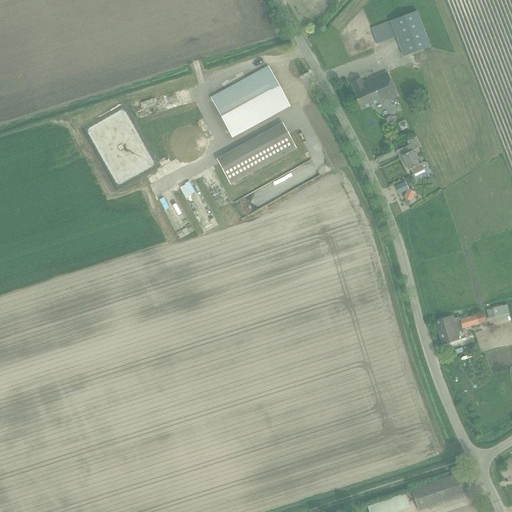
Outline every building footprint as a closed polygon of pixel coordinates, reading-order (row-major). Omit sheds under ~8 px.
[(373,54),(370,46),(396,36),(404,57),(430,47),(417,12),(316,49),(327,71),(373,54)] [(290,106),(268,67),(211,98),(232,138),(290,106)] [(387,72),(376,77),(363,83),(361,78),(351,83),(354,91),(353,92),(360,110),(381,101),(381,102),(397,95),(387,72)] [(202,143),(202,140),(201,137),(200,134),(198,132),(196,130),(193,129),(190,128),(187,128),(185,128),(182,129),(179,130),(177,132),(175,134),(174,137),(173,140),(173,143),(173,145),(174,148),(175,151),(177,153),(179,155),(181,156),(184,157),(187,157),(190,157),(192,157),(195,155),(197,154),(200,151),(201,149),(202,146),(202,143)] [(296,149),(286,130),(221,166),(231,185),(296,149)] [(421,147),(416,137),(407,142),(409,146),(396,152),(402,163),(404,162),(409,170),(411,169),(414,175),(425,170),(422,163),(419,165),(413,151),(421,147)] [(406,181),(396,186),(399,193),(409,189),(406,181)] [(416,192),(409,189),(405,197),(407,199),(405,202),(409,204),(411,200),(412,201),(416,192)] [(172,196),(158,201),(163,217),(177,212),(172,196)] [(495,317),(509,314),(507,306),(493,310),(495,317)] [(459,340),(456,331),(479,324),(476,315),(461,320),(462,324),(455,326),(452,316),(435,321),(442,345),(459,340)] [(486,474),(503,452),(499,449),(481,470),(486,474)] [(411,490),(415,502),(418,511),(464,495),(463,494),(466,493),(460,474),(411,490)]
